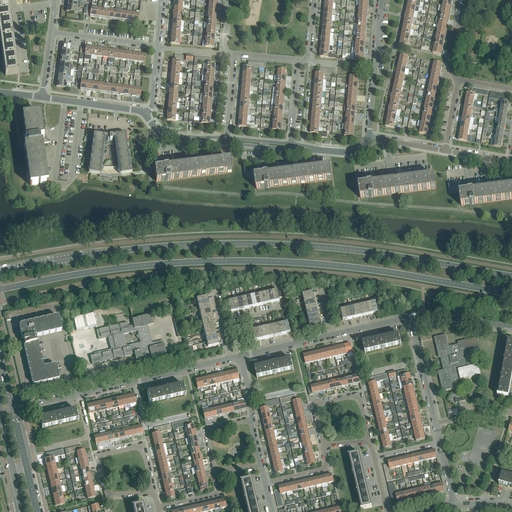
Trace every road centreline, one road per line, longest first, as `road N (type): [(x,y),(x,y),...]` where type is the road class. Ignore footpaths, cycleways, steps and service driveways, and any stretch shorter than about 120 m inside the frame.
road 1 (primary): [(511,276),(382,253),(239,243),(130,249),(0,271)]
road 2 (primary): [(0,289),(226,260),(341,266),(511,294)]
road 3 (unknown): [(22,366),(27,387),(71,383),(58,316),(13,325)]
road 4 (residential): [(154,492),(142,444),(96,455),(106,495)]
road 5 (residential): [(368,137),(381,0)]
road 6 (residential): [(369,441),(354,395),(316,403),(322,443)]
